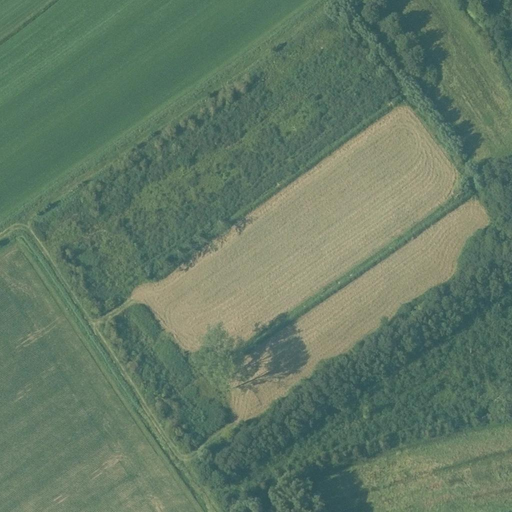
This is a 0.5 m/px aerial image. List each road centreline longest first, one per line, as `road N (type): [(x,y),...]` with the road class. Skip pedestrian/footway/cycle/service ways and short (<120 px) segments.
road 1 (track): [(0,237),(334,0)]
road 2 (track): [(204,511),(19,223)]
